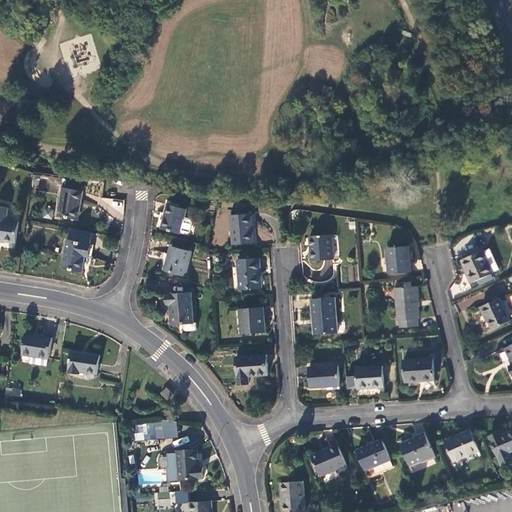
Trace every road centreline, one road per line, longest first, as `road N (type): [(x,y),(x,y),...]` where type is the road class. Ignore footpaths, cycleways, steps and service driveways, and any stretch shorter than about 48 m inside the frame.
road 1 (tertiary): [(114,317),(190,378),(235,448)]
road 2 (residential): [(467,409),(291,420)]
road 3 (residential): [(287,262),(291,420)]
road 4 (residential): [(467,409),(438,265)]
road 5 (residential): [(141,187),(114,317)]
